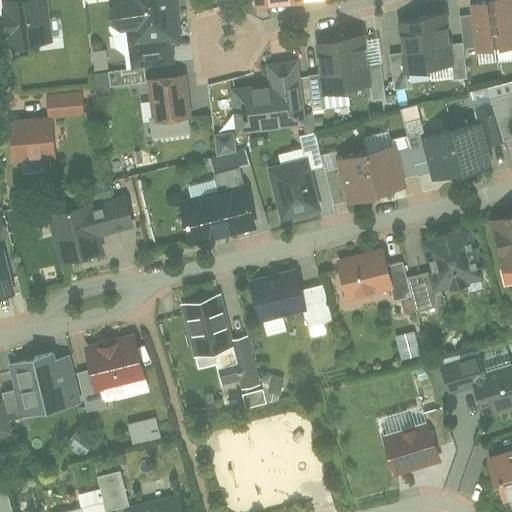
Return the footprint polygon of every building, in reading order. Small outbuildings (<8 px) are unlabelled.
[(6,4),(10,51),(51,48),(47,0),(6,4)] [(174,68),(172,46),(181,45),(177,0),(122,0),(116,1),(119,36),(128,35),(130,50),(132,72),(174,68)] [(306,0),(254,0),(256,11),(307,7),(306,0)] [(497,58),(492,0),(470,2),(475,60),(497,58)] [(511,56),(511,0),(494,0),(492,0),(497,58),(511,56)] [(444,60),(440,6),(418,8),(418,15),(422,62),(444,60)] [(422,62),(418,15),(396,16),(401,70),(423,68),(422,62)] [(383,82),(379,28),(356,30),(357,37),(361,84),(383,82)] [(361,84),(357,37),(335,39),(340,92),(362,90),(361,84)] [(282,132),(281,128),(307,126),(301,62),(268,65),(270,87),(234,90),(238,136),(282,132)] [(192,123),(187,76),(149,79),(154,127),(192,123)] [(8,120),(12,168),(56,164),(52,116),(8,120)] [(466,175),(467,178),(499,170),(485,119),(454,127),(466,175)] [(422,135),(435,183),(466,175),(454,127),(422,135)] [(381,198),(407,191),(395,145),(369,152),(381,198)] [(354,206),(381,200),(381,198),(369,152),(342,159),(354,206)] [(305,159),(271,168),(284,218),(318,209),(305,159)] [(181,201),(193,246),(234,236),(231,224),(254,218),(245,185),(181,201)] [(89,205),(88,202),(47,212),(62,271),(104,261),(97,237),(137,227),(128,195),(89,205)] [(511,213),(487,220),(502,277),(511,273),(511,213)] [(487,287),(473,230),(457,235),(456,232),(439,236),(440,239),(424,243),(438,299),(487,287)] [(398,295),(385,247),(371,250),(364,250),(358,252),(352,255),(336,259),(348,308),(398,295)] [(0,300),(13,297),(2,256),(0,256),(0,300)] [(309,313),(298,268),(250,280),(262,326),(309,313)] [(235,351),(220,291),(181,301),(197,361),(235,351)] [(399,335),(405,358),(424,354),(418,330),(399,335)] [(156,393),(140,334),(87,347),(102,407),(156,393)] [(57,360),(54,349),(9,360),(25,423),(82,408),(69,357),(57,360)] [(511,369),(484,377),(479,357),(442,367),(451,398),(475,391),(484,422),(511,414),(511,369)] [(131,424),(137,443),(165,435),(159,415),(131,424)] [(447,465),(435,421),(384,435),(396,478),(447,465)] [(502,479),(507,501),(511,500),(511,454),(491,460),(497,480),(502,479)] [(121,511),(183,511),(179,496),(122,511),(121,511)]
